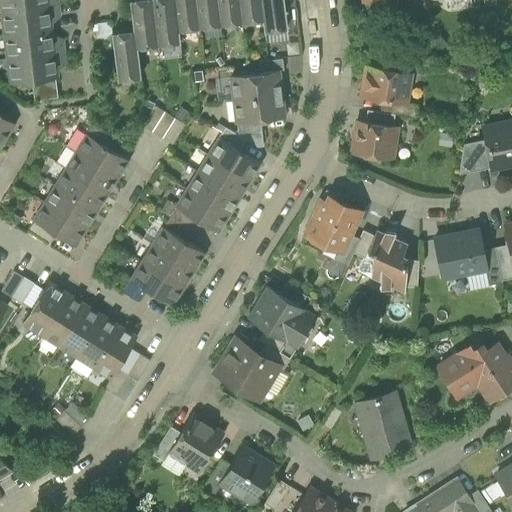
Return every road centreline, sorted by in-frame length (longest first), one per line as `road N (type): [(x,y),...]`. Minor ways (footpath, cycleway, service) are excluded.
road 1 (residential): [(182,352),(207,394),(348,479),(403,478),(511,415)]
road 2 (residential): [(312,161),(182,352)]
road 3 (residential): [(182,352),(124,438),(26,511)]
road 4 (residential): [(312,161),(405,202),(463,206),(511,196)]
road 5 (residential): [(322,0),(329,135),(312,161)]
road 6 (residential): [(182,352),(151,319),(77,276)]
road 7 (residential): [(77,276),(143,172)]
